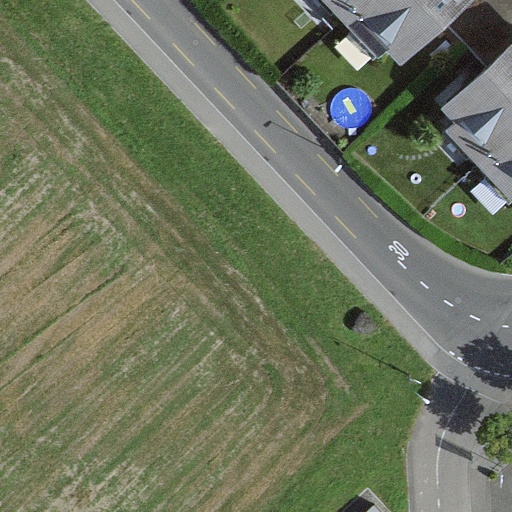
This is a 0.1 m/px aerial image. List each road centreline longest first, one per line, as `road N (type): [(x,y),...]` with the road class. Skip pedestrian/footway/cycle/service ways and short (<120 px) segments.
road 1 (residential): [(149,0),(413,277),(472,317),(502,326)]
road 2 (residential): [(502,326),(441,433),(440,511)]
